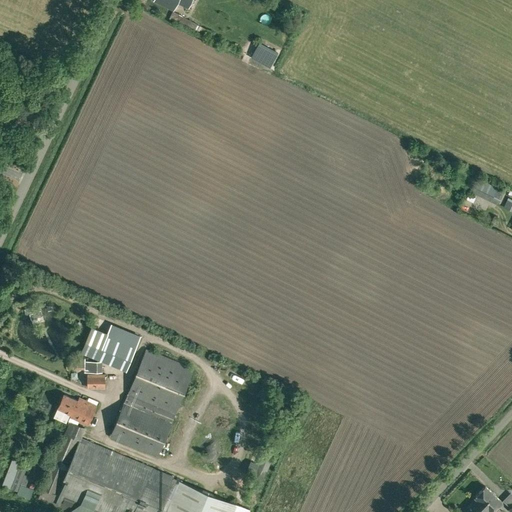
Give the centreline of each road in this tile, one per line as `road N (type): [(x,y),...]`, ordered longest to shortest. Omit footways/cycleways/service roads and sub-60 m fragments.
road 1 (unclassified): [(0,240),(112,0)]
road 2 (unclassified): [(419,511),(511,414)]
